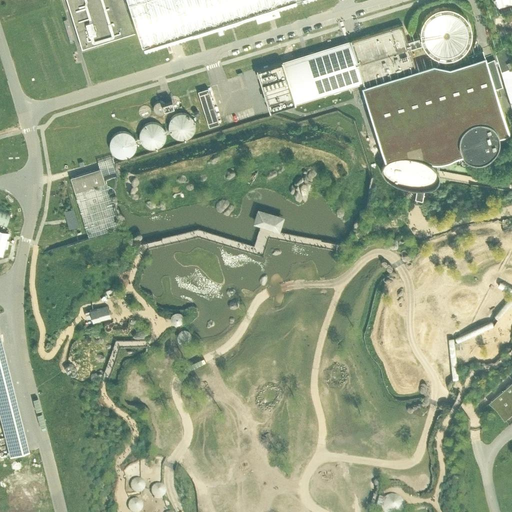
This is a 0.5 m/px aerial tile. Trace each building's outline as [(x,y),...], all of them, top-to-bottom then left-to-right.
[(163,35),(274,0),(66,0),(81,48),(102,41),(137,31),(138,33),(140,42),(163,35)] [(511,3),(511,0),(495,0),(499,8),(511,3)] [(254,12),(257,22),(280,15),(276,5),(254,12)] [(424,19),(421,24),(419,30),(420,37),(407,41),(402,23),(353,38),(350,39),(350,38),(349,39),(282,60),(256,68),(269,111),(295,103),(362,82),(363,83),(364,87),(362,87),(385,160),(383,163),(381,166),(381,169),(382,174),(385,177),(388,179),(390,181),(392,182),(394,183),(405,186),(416,187),(414,198),(417,199),(421,199),(422,199),(424,187),(426,186),(429,185),(431,184),(434,182),(437,179),(438,176),(438,172),(437,168),(434,165),(433,164),(431,162),(429,161),(429,154),(434,155),(437,155),(442,155),(445,154),(449,153),(451,151),(455,149),(459,147),(462,152),(465,156),(470,158),(475,160),(482,160),(488,158),(493,154),(496,149),(499,142),(498,135),(508,132),(507,128),(494,86),(500,84),(493,59),(486,61),(484,57),(449,68),(444,67),(445,59),(451,58),(457,56),(462,53),(466,48),(469,42),(471,36),(471,30),(470,24),(467,18),(462,14),(457,10),(451,8),(445,7),(439,8),(433,10),(428,14),(424,19)] [(511,64),(507,47),(494,50),(500,71),(511,109),(511,108),(511,64)] [(65,53),(51,58),(59,81),(73,76),(65,53)] [(36,62),(36,64),(22,68),(27,89),(56,82),(50,58),(36,62)] [(0,80),(5,97),(17,93),(11,72),(0,75),(0,80)] [(13,75),(18,88),(26,85),(22,72),(13,75)] [(209,126),(219,123),(208,87),(198,90),(209,126)] [(168,90),(158,94),(161,101),(170,97),(168,90)] [(135,106),(139,113),(147,110),(143,102),(135,106)] [(98,161),(100,168),(103,178),(117,174),(114,163),(112,157),(98,161)] [(100,168),(70,177),(75,191),(105,182),(103,178),(100,168)] [(105,182),(75,191),(89,238),(121,228),(106,182),(105,182)] [(73,209),(64,212),(66,219),(67,221),(67,224),(69,229),(78,226),(73,209)] [(259,210),(255,221),(261,223),(265,225),(272,227),(278,229),(282,218),(259,210)] [(400,257),(408,247),(403,243),(395,253),(400,257)] [(415,254),(412,258),(419,263),(422,259),(415,254)] [(511,287),(501,282),(498,287),(511,294),(511,287)] [(510,296),(494,316),(496,317),(497,318),(498,319),(499,320),(511,304),(511,297),(510,296)] [(101,308),(97,309),(100,320),(110,317),(107,306),(101,308)] [(93,322),(100,320),(97,309),(85,312),(87,319),(92,318),(93,322)] [(175,312),(173,313),(172,314),(171,315),(171,317),(171,319),(172,320),(173,321),(174,322),(175,323),(177,323),(179,322),(180,322),(181,320),(182,319),(182,317),(181,316),(181,314),(179,313),(178,312),(176,312),(175,312)] [(492,321),(455,337),(456,339),(457,341),(458,342),(458,343),(462,341),(494,326),(494,325),(493,323),(492,321)] [(185,341),(187,341),(188,340),(189,339),(189,338),(190,337),(190,336),(190,334),(189,333),(189,332),(188,331),(187,330),(186,330),(184,330),(183,330),(182,330),(180,331),(179,332),(178,334),(178,335),(178,336),(178,337),(179,339),(179,340),(180,341),(182,341),(183,342),(184,342),(185,341)] [(0,333),(0,414),(10,455),(29,450),(0,333)] [(454,340),(454,339),(449,340),(453,379),(456,378),(459,378),(458,372),(456,350),(455,343),(455,341),(454,340)] [(511,379),(489,401),(490,402),(511,381),(511,407),(503,416),(505,418),(511,411),(511,379)] [(511,381),(490,402),(503,416),(511,407),(511,381)] [(144,486),(143,485),(143,484),(142,483),(141,482),(139,481),(138,481),(137,481),(135,481),(134,482),(133,483),(132,485),(132,486),(132,487),(132,489),(133,490),(134,491),(135,492),(137,492),(138,492),(140,492),(141,491),(142,490),(143,489),(143,488),(144,486)] [(165,492),(164,490),(164,489),(163,488),(162,487),(160,486),(159,486),(157,486),(156,487),(155,487),(153,489),(153,490),(152,491),(152,492),(152,493),(153,494),(154,496),(155,497),(156,498),(158,498),(159,498),(161,498),(162,497),(163,496),(164,495),(165,494),(165,492)] [(400,499),(396,497),(395,496),(393,496),(390,496),(386,498),(384,500),(379,499),(377,502),(376,507),(382,509),(383,511),(382,511),(401,511),(402,511),(403,507),(403,504),(402,501),(400,499)] [(130,505),(129,506),(129,507),(130,509),(130,510),(131,511),(132,511),(138,511),(139,511),(140,510),(141,509),(141,508),(141,506),(141,505),(140,504),(140,503),(138,502),(137,501),(136,501),(134,501),(133,501),(132,502),(131,503),(130,505)]
